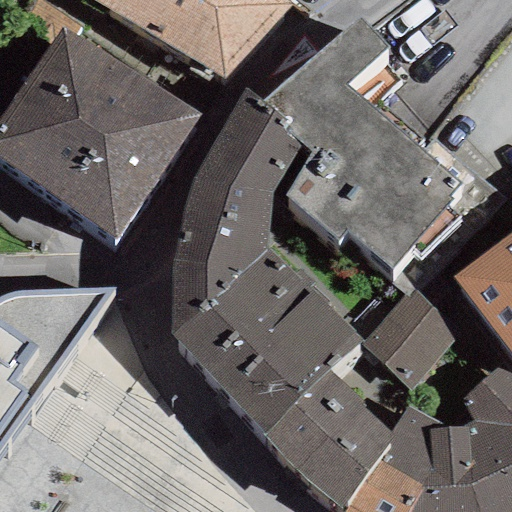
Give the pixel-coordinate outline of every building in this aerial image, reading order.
[(87,0),(223,78),(288,8),(277,0),(87,0)] [(360,17),(262,101),(286,122),(280,127),(301,144),(312,153),(283,196),(337,241),(345,232),(391,269),(409,251),(419,260),(461,219),(446,206),(453,199),(449,195),(459,186),(345,86),(387,49),(360,17)] [(200,115),(61,29),(0,119),(0,160),(114,240),(200,115)] [(262,101),(244,88),(194,176),(171,261),(170,334),(261,433),(328,370),(358,344),(362,341),(266,249),(271,193),(301,144),(280,127),(286,122),(262,101)] [(511,230),(451,278),(511,356),(511,230)] [(0,447),(35,398),(113,288),(22,289),(0,293),(0,447)] [(362,341),(358,344),(410,391),(462,327),(415,290),(408,299),(403,296),(362,341)] [(405,511),(511,511),(511,367),(509,363),(461,401),(473,422),(463,427),(448,430),(405,511)] [(328,370),(261,433),(340,511),(395,440),(388,434),(328,370)] [(405,511),(448,430),(406,406),(388,434),(395,440),(340,511),(341,511),(405,511)]
